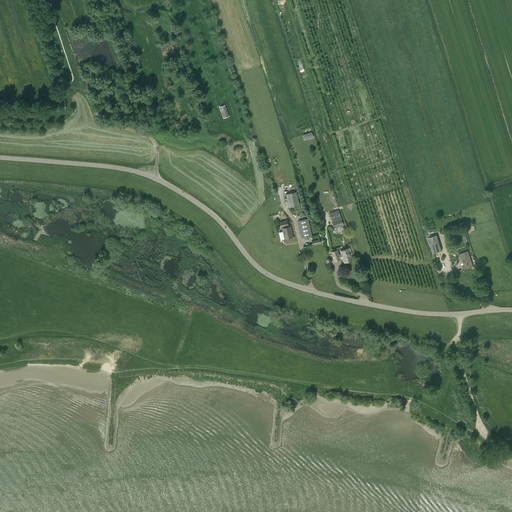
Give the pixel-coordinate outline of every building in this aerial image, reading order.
[(229,116),(225,105),(219,107),(223,118),(229,116)] [(289,207),(299,205),(296,192),(286,194),(289,207)] [(343,225),(339,211),(330,214),(334,228),(337,227),(337,226),(341,225),(343,225)] [(302,238),(312,236),(308,218),(298,221),(302,238)] [(285,239),(292,237),(290,226),(288,226),(287,220),(279,222),(281,228),(282,228),(285,239)] [(433,253),(441,251),(436,235),(428,238),(433,253)] [(344,262),(352,259),(348,248),(340,251),(341,254),(338,255),(337,250),(331,252),(334,260),(343,257),(344,262)] [(465,268),(472,266),(467,252),(460,254),(464,265),(461,265),(462,268),(465,268)]
